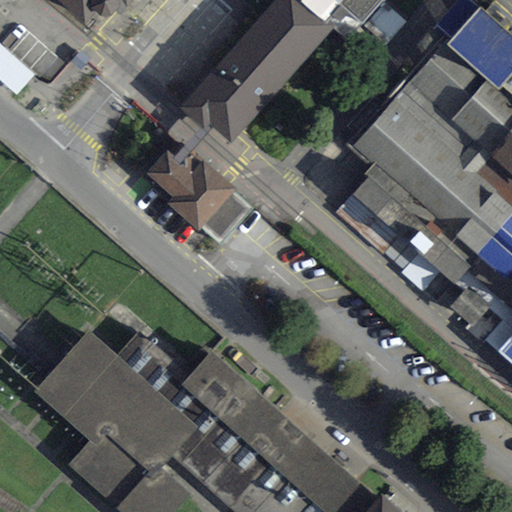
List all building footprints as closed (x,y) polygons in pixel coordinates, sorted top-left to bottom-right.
[(51,0),(86,30),(95,19),(107,30),(133,0),(51,0)] [(293,0),(206,96),(244,131),(335,30),(301,0),(293,0)] [(336,0),(365,24),(385,0),(336,0)] [(511,368),(511,201),(511,199),(511,34),(482,9),(337,172),(452,276),(459,268),(511,313),(511,339),(496,358),(511,368)] [(0,79),(20,97),(39,77),(0,42),(0,79)] [(148,180),(214,249),(253,211),(208,165),(195,177),(174,155),(148,180)] [(489,320),(494,311),(470,298),(461,314),(480,325),(484,317),(489,320)] [(195,380),(138,331),(114,358),(199,433),(172,462),(228,511),(323,511),(183,393),(195,380)] [(114,358),(88,335),(35,395),(91,444),(67,470),(114,511),(180,511),(191,500),(162,474),(172,462),(199,433),(114,358)] [(371,511),(381,501),(212,359),(195,380),(183,393),(323,511),(371,511)] [(394,511),(381,501),(371,511),(394,511)]
